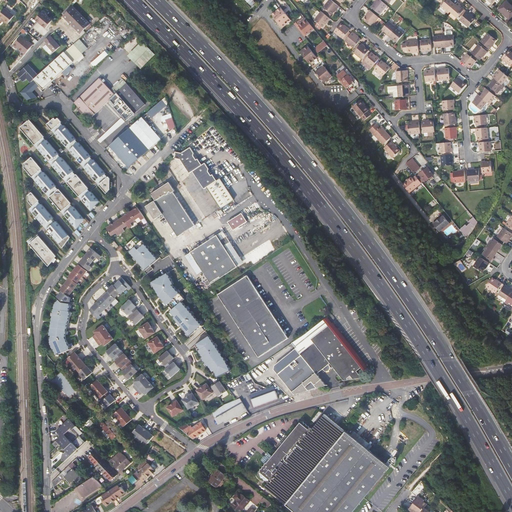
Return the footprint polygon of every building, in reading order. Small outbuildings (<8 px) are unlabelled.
[(338,10),(340,7),(332,0),(331,0),(324,8),(332,15),(337,10),(338,10)] [(380,14),(387,5),(381,0),(376,0),(376,1),(377,2),(372,7),(380,14)] [(446,11),(449,14),(451,11),(456,5),(450,0),(447,0),(442,7),(446,11)] [(511,16),(511,5),(507,1),(499,9),(504,14),(505,13),(511,18),(511,16)] [(461,5),(462,5),(459,2),(456,5),(451,11),(454,14),(459,18),(466,9),(461,5)] [(91,21),(73,6),(70,10),(73,13),(71,16),(73,19),(71,22),(82,31),(91,21)] [(283,28),(292,21),(282,8),(272,15),(283,28)] [(15,16),(5,9),(0,15),(0,17),(9,24),(15,16)] [(71,16),(73,13),(70,10),(65,16),(71,22),(73,19),(71,16)] [(372,26),(380,18),(370,10),(368,13),(364,19),(372,26)] [(329,22),(332,19),(323,11),(316,20),(324,27),(329,21),(329,22)] [(472,14),(468,11),(460,20),(469,28),(476,19),(471,15),(472,14)] [(53,22),(43,13),(36,21),(40,25),(40,24),(42,26),(46,30),(53,22)] [(307,20),(304,17),(296,23),(299,26),(307,20)] [(307,20),(299,26),(296,23),(295,24),(305,37),(314,29),(307,20)] [(387,34),(387,35),(389,37),(397,27),(396,26),(390,21),(387,24),(382,30),(387,34)] [(347,28),(342,23),(335,32),(343,39),(351,30),(348,27),(347,28)] [(392,39),(393,39),(398,42),(405,34),(399,29),(397,27),(389,37),(392,39)] [(356,34),(353,32),(346,41),(355,48),(362,40),(356,35),(356,34)] [(454,35),(452,35),(452,33),(451,32),(445,33),(444,34),(444,36),(445,48),(449,47),(449,46),(455,46),(454,35)] [(496,40),(488,33),(481,42),(490,49),(493,47),(492,46),(496,40)] [(56,51),(62,45),(53,34),(50,36),(47,39),(49,41),(48,42),(56,51)] [(443,36),(434,37),(435,47),(442,47),(442,48),(445,48),(444,36),(443,36)] [(25,55),(32,49),(33,47),(21,37),(14,45),(25,55)] [(426,52),(426,51),(432,50),(431,40),(422,40),(423,52),(426,52)] [(416,52),(416,53),(420,52),(419,41),(403,42),(404,49),(405,49),(405,51),(408,51),(409,52),(416,52)] [(77,61),(86,53),(76,42),(72,46),(50,66),(40,75),(37,78),(46,88),(54,80),(59,75),(76,60),(77,61)] [(141,42),(128,55),(142,69),(155,55),(141,42)] [(326,43),(316,51),(320,55),(330,47),(326,43)] [(363,44),(356,52),(364,58),(370,50),(365,47),(366,46),(363,44)] [(488,52),(479,44),(472,53),(480,60),(485,54),(486,55),(488,52)] [(104,51),(102,50),(97,46),(90,55),(94,58),(95,57),(98,59),(104,51)] [(300,52),(310,64),(315,59),(317,58),(318,57),(308,46),(300,52)] [(511,53),(509,51),(502,59),(511,66),(511,64),(511,53)] [(373,53),(363,64),(371,70),(381,58),(378,56),(377,57),(373,53)] [(476,61),(467,54),(461,61),(468,67),(469,68),(473,63),(474,64),(476,61)] [(376,67),(376,68),(385,75),(392,67),(388,64),(387,65),(382,61),(381,62),(376,67)] [(33,81),(37,78),(40,75),(30,64),(20,73),(26,79),(29,76),(33,81)] [(333,77),(324,66),(316,72),(325,83),(333,77)] [(375,69),(372,72),(379,78),(381,75),(375,69)] [(426,82),(436,81),(435,69),(431,70),(431,71),(425,71),(426,82)] [(443,70),(443,69),(438,69),(439,81),(451,80),(450,69),(443,70)] [(397,71),(398,83),(409,82),(408,74),(409,74),(409,70),(397,71)] [(503,84),(505,82),(509,77),(507,75),(500,70),(497,75),(496,74),(493,77),(496,79),(503,84)] [(354,82),(348,75),(344,71),(337,76),(347,88),(354,82)] [(461,80),(462,79),(458,77),(451,86),(459,92),(466,84),(461,80)] [(91,120),(110,101),(116,94),(100,78),(75,103),(91,120)] [(42,85),(36,79),(27,87),(33,93),(42,85)] [(502,89),(503,90),(505,87),(503,84),(496,79),(490,87),(498,94),(502,89)] [(128,120),(146,102),(128,83),(116,94),(110,101),(128,120)] [(393,93),(394,98),(410,97),(409,89),(410,89),(410,86),(388,87),(388,93),(393,93)] [(33,93),(27,87),(21,92),(27,99),(36,97),(33,93)] [(488,102),(491,105),(492,106),(493,105),(491,104),(493,101),(492,101),(496,96),(488,89),(481,97),(488,102)] [(473,103),(481,110),(485,106),(488,102),(481,97),(479,95),(476,98),(477,99),(473,103)] [(364,120),(368,116),(371,114),(367,110),(368,109),(364,104),(360,100),(357,102),(353,106),(364,120)] [(395,101),(396,111),(403,111),(407,110),(406,104),(407,104),(407,100),(395,101)] [(454,104),(455,104),(455,100),(443,101),(444,111),(455,110),(454,104)] [(146,120),(153,114),(150,110),(143,117),(146,120)] [(456,121),(455,113),(444,114),(445,126),(457,125),(457,121),(456,121)] [(488,124),(487,114),(475,115),(475,119),(476,119),(477,125),(488,124)] [(143,117),(110,146),(118,155),(117,156),(128,168),(162,139),(146,120),(143,117)] [(121,119),(106,133),(109,136),(124,122),(121,119)] [(57,120),(50,127),(55,133),(56,132),(57,132),(60,129),(65,125),(61,120),(59,122),(57,120)] [(33,122),(23,130),(38,148),(39,146),(39,147),(43,144),(42,144),(47,139),(33,122)] [(377,122),(375,124),(370,129),(374,134),(383,144),(387,140),(391,136),(383,127),(382,126),(381,127),(377,122)] [(409,130),(409,134),(421,133),(420,122),(416,122),(416,123),(408,124),(409,125),(409,130)] [(423,122),(424,132),(435,131),(435,129),(434,122),(427,122),(423,122)] [(457,131),(458,131),(457,127),(446,128),(447,140),(458,139),(457,131)] [(489,139),(488,127),(476,129),(476,133),(477,133),(478,140),(489,139)] [(67,128),(58,136),(70,150),(71,149),(75,147),(74,146),(79,142),(67,128)] [(384,147),(393,157),(398,152),(400,150),(392,140),(390,142),(384,147)] [(50,142),(40,150),(52,165),(62,157),(50,142)] [(451,149),(451,142),(441,143),(441,153),(453,152),(452,148),(451,149)] [(480,147),(480,153),(491,152),(492,152),(491,142),(479,143),(479,147),(480,147)] [(82,145),(72,153),(84,167),(85,166),(86,167),(89,164),(89,163),(94,159),(82,145)] [(109,147),(117,156),(118,155),(110,146),(109,147)] [(175,152),(174,158),(179,159),(181,160),(188,172),(190,174),(193,172),(205,190),(207,188),(221,209),(234,200),(220,179),(217,181),(213,176),(211,176),(209,172),(209,169),(205,164),(202,166),(199,162),(198,160),(196,161),(194,157),(194,154),(190,149),(190,148),(181,154),(175,152)] [(453,155),(441,156),(442,166),(453,165),(452,159),(453,159),(453,155)] [(411,159),(406,163),(408,165),(410,167),(414,173),(420,168),(412,158),(411,159)] [(27,165),(27,170),(35,179),(36,178),(40,176),(39,175),(44,171),(34,159),(27,165)] [(64,159),(55,168),(67,182),(68,181),(72,179),(71,178),(77,174),(64,159)] [(482,161),(482,162),(483,173),(493,172),(492,161),(486,162),(486,161),(482,161)] [(96,162),(87,170),(99,185),(100,184),(104,181),(103,181),(108,177),(96,162)] [(433,175),(427,168),(420,173),(423,177),(421,179),(423,182),(425,180),(426,181),(433,175)] [(455,182),(455,183),(466,182),(465,170),(461,170),(461,172),(454,172),(454,173),(454,177),(452,177),(452,182),(455,182)] [(472,170),(468,170),(469,182),(480,181),(479,170),(472,170)] [(47,174),(37,182),(49,197),(51,196),(54,193),(59,189),(47,174)] [(412,176),(403,184),(410,192),(422,182),(416,175),(413,178),(412,176)] [(69,185),(81,199),(83,198),(83,199),(86,196),(86,195),(91,191),(79,177),(69,185)] [(108,196),(112,193),(113,182),(111,179),(101,188),(108,196)] [(150,190),(152,193),(168,182),(167,180),(162,183),(161,183),(150,190)] [(152,203),(151,204),(149,205),(147,207),(155,220),(159,217),(164,215),(178,237),(185,233),(196,226),(174,193),(176,191),(172,186),(170,184),(166,186),(162,189),(158,191),(152,195),(156,201),(152,203)] [(52,200),(64,214),(65,213),(69,210),(74,206),(62,191),(52,200)] [(30,198),(31,203),(35,208),(42,203),(34,194),(30,198)] [(93,194),(84,202),(93,214),(102,204),(93,194)] [(44,206),(34,214),(46,229),(48,228),(51,225),(56,220),(44,206)] [(138,207),(131,212),(136,220),(140,217),(142,220),(145,218),(138,207)] [(76,209),(66,217),(79,232),(87,221),(76,209)] [(131,212),(123,217),(128,225),(130,228),(133,226),(131,223),(136,220),(131,212)] [(242,213),(228,221),(234,230),(248,221),(242,213)] [(439,220),(438,219),(433,223),(440,232),(450,224),(444,216),(439,220)] [(123,217),(115,222),(122,233),(125,231),(124,228),(128,225),(123,217)] [(465,224),(460,228),(462,231),(467,227),(470,231),(471,229),(471,228),(472,225),(474,223),(475,222),(473,220),(475,218),(474,217),(469,221),(470,223),(467,226),(465,224)] [(115,222),(107,228),(113,235),(117,233),(119,235),(122,233),(115,222)] [(59,223),(49,232),(64,250),(72,240),(59,223)] [(497,239),(507,245),(509,242),(509,241),(511,236),(511,234),(504,229),(497,239)] [(244,263),(223,232),(217,236),(227,251),(237,268),(244,263)] [(126,245),(131,251),(129,252),(145,270),(158,259),(142,240),(141,241),(136,236),(126,245)] [(196,249),(196,250),(195,250),(216,282),(237,268),(227,251),(217,236),(198,249),(197,248),(196,249)] [(31,246),(50,269),(58,258),(41,238),(31,246)] [(487,248),(497,254),(503,246),(493,240),(490,245),(489,244),(487,248)] [(252,261),(275,250),(271,241),(247,252),(252,261)] [(92,248),(86,255),(93,261),(97,257),(99,259),(102,255),(92,248)] [(492,262),(497,254),(487,248),(485,251),(486,251),(483,256),(492,262)] [(211,285),(216,282),(195,250),(191,253),(208,281),(211,285)] [(93,261),(86,255),(80,262),(90,270),(93,267),(90,265),(93,261)] [(488,269),(490,265),(480,259),(474,268),(483,274),(487,268),(488,269)] [(62,291),(57,297),(62,301),(70,302),(71,297),(70,297),(69,296),(78,284),(77,283),(87,271),(79,265),(69,277),(70,277),(60,290),(62,291)] [(202,327),(203,326),(202,325),(182,301),(185,299),(173,285),(174,283),(167,273),(151,282),(159,297),(167,305),(168,304),(173,309),(170,312),(175,317),(174,318),(190,336),(201,326),(202,327)] [(288,339),(248,276),(222,293),(246,330),(262,356),(288,339)] [(123,278),(114,286),(121,292),(122,293),(127,288),(129,290),(132,287),(123,278)] [(496,295),(503,285),(500,283),(499,283),(493,279),(487,288),(496,295)] [(121,292),(114,286),(113,285),(108,290),(109,291),(116,298),(121,292)] [(511,294),(511,289),(511,290),(505,286),(499,296),(508,301),(511,294)] [(116,298),(109,291),(103,297),(111,304),(117,299),(116,298)] [(231,315),(259,358),(262,356),(246,330),(222,293),(218,295),(231,315)] [(111,304),(103,297),(98,302),(105,310),(111,304)] [(129,299),(121,307),(128,314),(128,313),(135,307),(137,305),(134,302),(133,303),(132,301),(129,299)] [(71,349),(66,338),(68,323),(69,323),(71,312),(69,311),(70,304),(61,303),(58,300),(55,304),(54,309),(53,309),(49,335),(51,336),(50,342),(53,349),(54,349),(57,356),(71,349)] [(105,310),(98,302),(90,310),(99,319),(102,316),(100,315),(105,310)] [(135,307),(128,313),(130,315),(137,309),(135,307)] [(137,309),(130,315),(128,317),(135,324),(144,316),(142,314),(140,312),(141,311),(138,308),(137,309)] [(276,365),(275,369),(294,395),(297,392),(298,393),(308,390),(315,385),(318,388),(325,386),(327,386),(319,375),(324,371),(325,372),(327,373),(330,373),(331,371),(331,369),(331,367),(330,366),(332,364),(346,381),(349,381),(349,379),(352,377),(354,380),(364,378),(359,372),(365,366),(368,364),(328,316),(293,343),(297,348),(276,365)] [(148,322),(139,329),(141,332),(141,331),(146,338),(155,332),(148,322)] [(91,339),(93,342),(105,333),(100,326),(91,333),(93,335),(94,337),(91,339)] [(105,333),(93,342),(95,345),(98,343),(99,344),(101,347),(110,340),(105,333)] [(214,370),(218,377),(231,371),(227,362),(209,336),(196,344),(200,350),(199,351),(203,357),(202,358),(208,366),(208,365),(212,372),(214,370)] [(158,337),(148,343),(150,346),(151,346),(155,353),(164,347),(158,337)] [(115,343),(105,351),(108,354),(109,353),(110,355),(112,358),(122,350),(115,343)] [(168,349),(158,358),(164,365),(171,359),(173,357),(171,355),(170,353),(171,352),(168,349)] [(122,350),(112,358),(115,360),(124,352),(122,350)] [(70,367),(80,359),(74,352),(66,358),(70,362),(67,364),(70,367)] [(124,352),(115,360),(114,361),(116,364),(117,363),(119,365),(121,368),(130,360),(124,352)] [(79,372),(86,366),(80,359),(70,367),(73,370),(75,368),(79,372)] [(171,359),(164,365),(166,368),(173,362),(171,359)] [(130,360),(121,368),(123,370),(131,363),(132,362),(130,360)] [(173,362),(166,368),(165,369),(171,377),(180,369),(178,366),(176,364),(177,363),(174,361),(173,362)] [(131,363),(123,370),(122,371),(124,373),(126,376),(125,376),(127,379),(137,371),(131,363)] [(79,372),(78,373),(83,379),(91,372),(86,366),(79,372)] [(135,383),(136,385),(134,387),(136,390),(147,380),(142,373),(133,381),(135,383)] [(70,385),(71,384),(63,374),(52,383),(58,390),(60,388),(62,390),(63,390),(64,390),(67,388),(70,385)] [(96,379),(88,386),(93,392),(101,385),(96,379)] [(147,380),(136,390),(138,393),(141,390),(142,391),(145,394),(153,387),(147,380)] [(215,385),(212,387),(215,393),(219,398),(227,393),(220,383),(218,385),(216,386),(215,385)] [(107,391),(101,385),(93,392),(99,398),(101,396),(107,391)] [(207,385),(197,391),(203,401),(206,399),(213,394),(210,389),(207,385)] [(189,388),(179,394),(182,399),(192,393),(189,388)] [(254,407),(278,399),(275,391),(251,400),(254,407)] [(114,400),(109,394),(104,398),(101,401),(106,407),(114,400)] [(193,394),(182,401),(188,410),(195,405),(196,406),(199,404),(193,394)] [(225,407),(212,415),(216,421),(243,403),(240,398),(225,407)] [(177,401),(166,408),(172,417),(180,413),(183,411),(177,401)] [(243,403),(216,421),(220,426),(225,423),(226,424),(236,417),(237,418),(248,410),(243,403)] [(113,413),(118,419),(126,412),(121,406),(113,413)] [(315,422),(316,421),(323,412),(320,410),(314,419),(313,420),(315,422)] [(126,412),(118,419),(123,426),(131,419),(126,412)] [(93,421),(99,416),(97,413),(91,419),(93,421)] [(326,414),(313,430),(302,421),(273,457),(266,465),(259,474),(269,483),(265,488),(293,511),(353,511),(390,467),(326,414)] [(91,419),(89,417),(84,422),(89,428),(94,423),(93,421),(91,419)] [(108,428),(102,421),(103,420),(101,417),(94,423),(97,426),(99,424),(112,440),(116,436),(108,427),(108,428)] [(89,440),(83,433),(70,419),(57,431),(62,437),(57,441),(65,449),(66,451),(64,453),(62,458),(66,462),(89,440)] [(138,439),(146,429),(138,423),(133,431),(137,434),(135,437),(138,439)] [(191,426),(184,431),(193,439),(206,430),(201,423),(192,428),(191,426)] [(153,435),(146,429),(138,439),(141,441),(143,439),(147,442),(153,435)] [(113,470),(97,452),(88,461),(104,479),(113,470)] [(261,461),(266,465),(273,457),(267,453),(261,461)] [(113,459),(110,462),(123,476),(126,473),(123,470),(131,463),(124,455),(116,462),(113,459)] [(141,472),(139,476),(144,482),(151,475),(155,471),(155,470),(149,464),(141,472)] [(78,482),(81,479),(69,466),(64,471),(67,475),(66,476),(71,482),(74,479),(78,482)] [(217,488),(227,476),(218,469),(215,473),(216,474),(212,478),(211,478),(208,481),(217,488)] [(62,481),(58,477),(53,482),(54,488),(62,481)] [(94,477),(75,489),(76,491),(78,494),(81,493),(82,492),(87,496),(103,487),(94,477)] [(103,497),(105,499),(103,500),(107,507),(117,500),(127,494),(124,489),(121,492),(119,489),(114,492),(103,497)] [(236,500),(231,506),(239,511),(240,511),(250,500),(242,493),(241,495),(238,493),(237,493),(234,496),(234,498),(236,500)] [(420,511),(424,508),(427,504),(422,500),(423,499),(419,496),(409,510),(411,511),(412,511),(413,511),(420,511)] [(268,507),(272,503),(265,497),(261,501),(268,507)]
